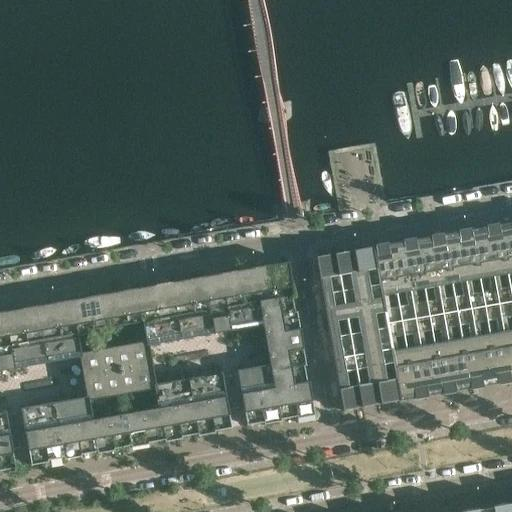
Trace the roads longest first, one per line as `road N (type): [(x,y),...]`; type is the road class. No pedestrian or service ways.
road 1 (trunk): [(0,84),(482,0)]
road 2 (residential): [(334,440),(0,501)]
road 3 (residential): [(0,294),(301,241)]
road 4 (trunk): [(227,0),(0,39)]
road 5 (residential): [(301,241),(511,204)]
road 6 (residential): [(334,440),(301,241)]
road 7 (residential): [(324,511),(511,479)]
road 8 (residential): [(511,409),(334,440)]
